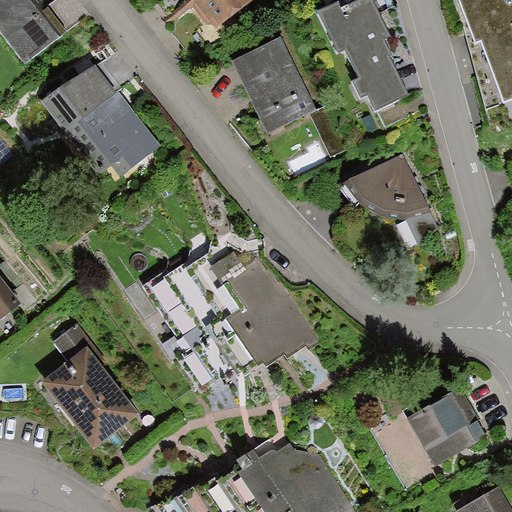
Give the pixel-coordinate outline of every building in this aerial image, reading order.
[(26,0),(0,0),(0,43),(20,71),(66,36),(47,10),(39,16),(26,0)] [(182,0),(210,36),(254,3),(251,0),(182,0)] [(336,6),(316,16),(335,56),(343,53),(357,81),(349,85),(359,104),(366,101),(373,117),(405,102),(386,60),(389,59),(381,42),(387,39),(367,0),(363,0),(339,12),(336,6)] [(487,66),(502,105),(511,101),(511,0),(455,0),(473,46),(479,44),(487,66)] [(278,42),(230,64),(262,134),(305,115),(326,160),(345,151),(323,105),(310,112),(278,42)] [(91,66),(40,106),(97,178),(108,169),(117,181),(157,149),(91,66)] [(399,156),(341,188),(363,210),(380,221),(404,222),(414,243),(436,230),(399,156)] [(165,272),(143,286),(140,280),(128,288),(165,344),(161,346),(196,399),(214,388),(219,395),(313,334),(260,252),(242,264),(227,242),(189,267),(186,263),(167,275),(165,272)] [(0,322),(21,307),(0,279),(0,322)] [(87,351),(42,388),(95,454),(141,417),(87,351)] [(438,466),(482,438),(454,393),(409,422),(438,466)] [(192,484),(159,507),(161,511),(354,511),(315,455),(271,452),(202,500),(192,484)] [(505,511),(490,486),(455,506),(458,511),(505,511)]
